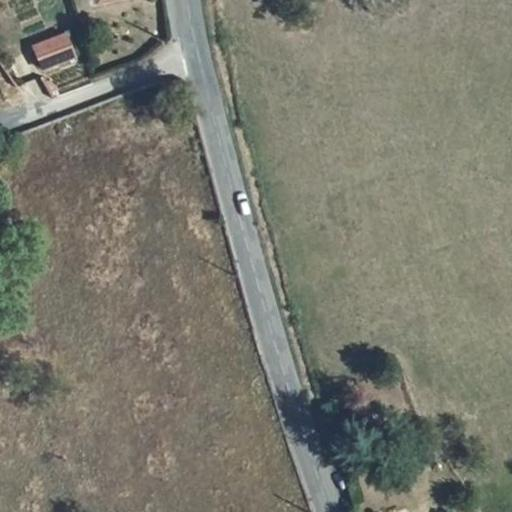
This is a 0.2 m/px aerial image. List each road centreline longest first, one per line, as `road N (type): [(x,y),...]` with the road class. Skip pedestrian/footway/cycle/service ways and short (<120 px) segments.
road 1 (tertiary): [(199,50),(272,329),(337,511)]
road 2 (unclassified): [(0,127),(199,50)]
